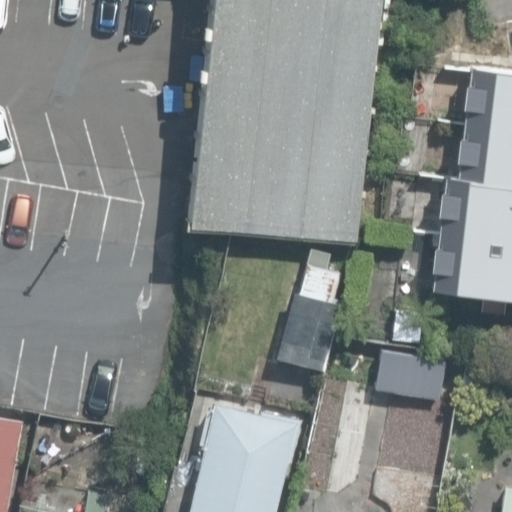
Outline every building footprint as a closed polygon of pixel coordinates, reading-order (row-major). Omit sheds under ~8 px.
[(209,0),(186,223),(356,241),(381,0),(209,0)] [(511,71),(465,66),(451,173),(441,172),(427,290),(511,301),(511,71)] [(298,294),(337,305),(351,257),(312,246),(298,294)] [(374,385),(442,397),(449,358),(381,346),(374,385)] [(275,511),(298,416),(211,395),(183,511),(275,511)] [(0,511),(2,511),(19,417),(0,413),(0,511)] [(39,433),(64,436),(66,417),(42,414),(39,433)] [(324,493),(332,458),(305,452),(297,487),(324,493)] [(511,511),(511,482),(504,482),(499,511),(511,511)] [(101,511),(106,492),(87,489),(82,511),(67,511),(33,505),(32,511),(101,511)]
